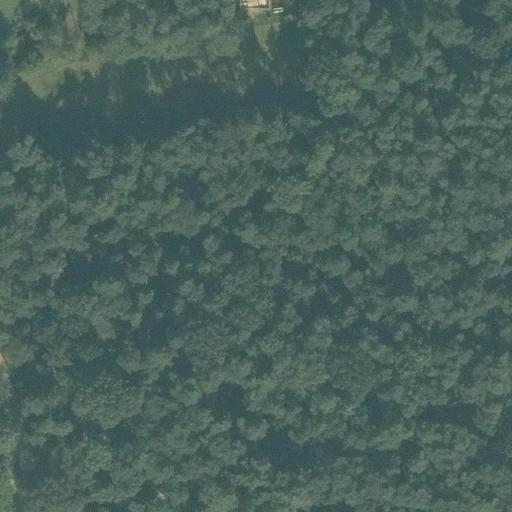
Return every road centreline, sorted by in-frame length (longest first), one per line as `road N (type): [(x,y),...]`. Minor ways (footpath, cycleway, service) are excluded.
road 1 (track): [(0,295),(53,327),(184,468),(322,252),(511,261)]
road 2 (track): [(322,252),(355,113),(350,0)]
road 3 (track): [(0,368),(37,511)]
